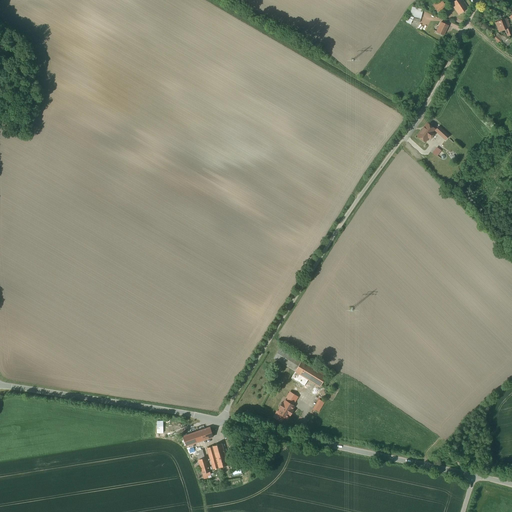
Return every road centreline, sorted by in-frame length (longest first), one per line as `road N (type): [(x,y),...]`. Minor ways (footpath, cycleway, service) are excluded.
road 1 (unclassified): [(478,0),(430,95),(358,195),(220,421)]
road 2 (unclassified): [(220,421),(473,475)]
road 3 (unclassified): [(220,421),(0,383)]
